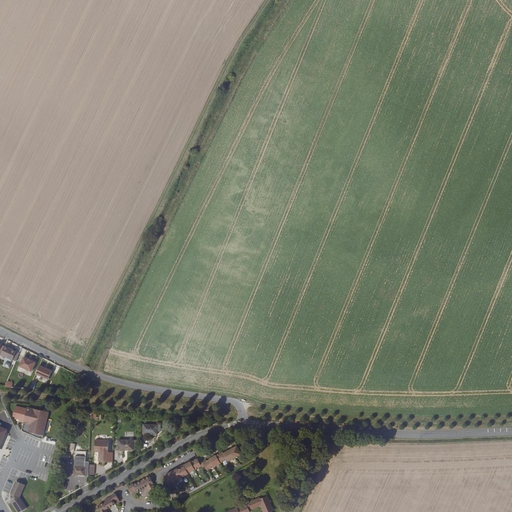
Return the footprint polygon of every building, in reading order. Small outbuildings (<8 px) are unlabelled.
[(5,342),(2,350),(1,351),(16,358),(20,349),(5,342)] [(22,356),(18,367),(31,372),(35,361),(22,356)] [(38,365),(35,375),(48,378),(51,369),(38,365)] [(49,436),(56,418),(34,409),(34,410),(23,406),(19,415),(21,416),(20,419),(29,423),(25,431),(45,435),(49,436)] [(159,426),(146,425),(146,434),(159,435),(159,426)] [(45,435),(25,431),(25,432),(36,436),(48,439),(49,436),(45,435)] [(113,442),(100,441),(98,453),(103,453),(102,462),(115,463),(116,454),(112,453),(113,442)] [(136,442),(122,441),(121,451),(128,452),(128,450),(136,451),(136,442)] [(239,454),(234,445),(220,453),(220,452),(214,455),(213,455),(206,459),(200,463),(202,467),(204,471),(210,467),(211,468),(218,464),(218,463),(224,460),(225,462),(239,454)] [(196,463),(194,458),(188,462),(187,461),(180,465),(174,468),(173,469),(160,476),(165,485),(198,467),(196,463)] [(91,464),(87,464),(86,469),(77,468),(76,476),(90,478),(91,464)] [(155,492),(146,477),(130,486),(129,483),(123,487),(128,496),(142,487),(148,496),(155,492)] [(27,485),(18,481),(12,493),(14,494),(15,500),(13,501),(19,511),(20,511),(28,508),(21,497),(27,485)] [(272,499),(264,485),(257,489),(265,502),(264,503),(265,505),(267,509),(268,511),(270,511),(279,511),(276,507),(274,508),(270,500),(272,499)] [(257,489),(256,488),(254,489),(258,495),(263,503),(264,503),(265,502),(257,489)] [(258,495),(254,489),(246,494),(247,495),(249,498),(249,500),(258,495)] [(114,499),(111,493),(99,500),(101,503),(92,508),(93,511),(103,511),(102,510),(111,505),(109,502),(114,499)] [(246,500),(244,496),(236,501),(235,500),(227,505),(228,506),(224,508),(226,511),(230,509),(231,511),(239,506),(240,508),(248,503),(246,500)]
